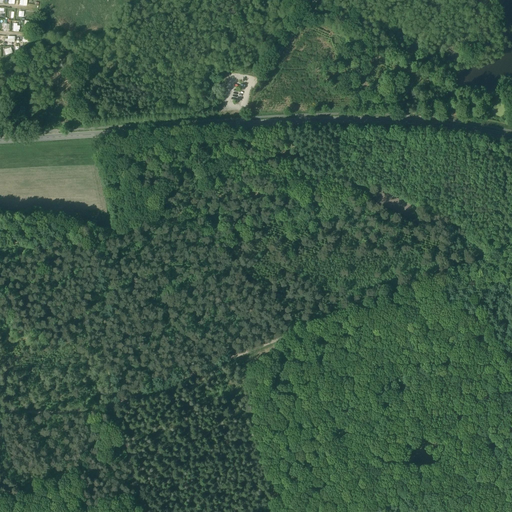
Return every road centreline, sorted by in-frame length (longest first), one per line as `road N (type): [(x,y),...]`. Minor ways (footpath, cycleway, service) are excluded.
road 1 (track): [(511,255),(115,404),(0,412)]
road 2 (tertiary): [(0,140),(367,120),(511,135)]
road 3 (track): [(241,356),(280,511)]
